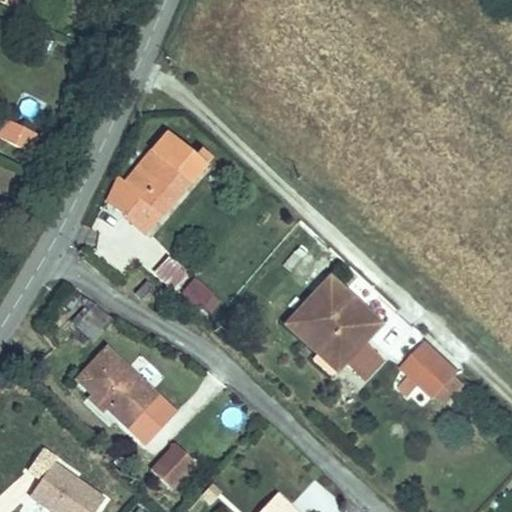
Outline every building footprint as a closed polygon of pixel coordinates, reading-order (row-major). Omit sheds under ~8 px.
[(18,129),(10,147),(36,158),(44,140),(18,129)] [(121,179),(110,206),(114,209),(112,214),(129,229),(147,206),(166,223),(216,165),(208,158),(203,165),(172,139),(133,189),(121,179)] [(143,304),(154,292),(147,286),(136,298),(143,304)] [(376,337),(327,291),(284,336),(315,365),(310,371),(328,388),(376,337)] [(97,314),(81,335),(96,347),(111,326),(97,314)] [(417,359),(403,374),(414,383),(437,403),(451,388),(417,359)] [(101,365),(74,394),(132,447),(159,419),(101,365)] [(414,383),(403,374),(391,388),(402,397),(414,383)] [(190,453),(164,481),(181,497),(208,471),(190,453)] [(46,465),(26,505),(40,511),(94,511),(104,494),(46,465)] [(293,511),(281,499),(268,511),(293,511)]
